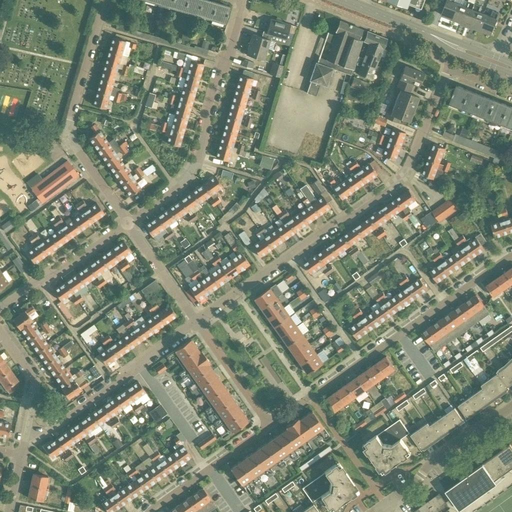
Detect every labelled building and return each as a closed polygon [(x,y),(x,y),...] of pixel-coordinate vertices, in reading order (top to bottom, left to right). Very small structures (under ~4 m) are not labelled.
[(172,0),(171,6),(198,14),(201,0),(172,0)] [(229,7),(205,0),(201,0),(198,14),(225,22),(229,7)] [(447,0),(442,15),(453,19),(459,4),(454,2),(454,0),(447,0),(448,0),(447,0)] [(466,7),(459,4),(453,19),(461,22),(460,24),(466,25),(474,4),(468,2),(466,7)] [(474,4),(466,25),(471,27),(471,26),(480,30),(486,14),(478,12),(480,6),(474,4)] [(491,16),(486,14),(480,30),(490,34),(498,14),(492,12),(491,16)] [(270,19),(266,32),(266,34),(276,37),(274,42),(283,44),(290,46),(293,35),(287,33),(290,25),(270,19)] [(316,63),(310,80),(311,81),(306,93),(315,96),(319,84),(326,86),(332,69),(350,75),(361,40),(357,39),(361,29),(338,21),(335,31),(335,32),(334,37),(329,35),(327,40),(324,39),(323,39),(332,44),(326,61),(319,58),(319,57),(319,56),(316,63)] [(116,24),(115,29),(125,32),(127,27),(116,24)] [(161,27),(159,26),(155,27),(153,33),(159,35),(161,27)] [(162,37),(135,29),(133,35),(160,43),(162,37)] [(252,34),(249,44),(272,51),(274,42),(276,37),(266,34),(266,32),(263,31),(261,37),(252,34)] [(366,51),(379,56),(385,38),(366,31),(362,41),(369,43),(367,48),(363,46),(361,50),(366,52),(366,51)] [(108,51),(121,55),(124,46),(134,49),(135,44),(112,37),(108,51)] [(189,45),(162,37),(160,43),(187,51),(189,45)] [(272,51),(249,44),(246,55),(252,57),(269,62),(272,51),(271,51),(272,51)] [(194,46),(189,45),(187,51),(206,56),(208,49),(206,48),(201,46),(194,45),(194,46)] [(108,51),(104,64),(117,68),(121,69),(122,65),(118,64),(121,55),(108,51)] [(366,51),(366,52),(363,58),(359,57),(357,60),(374,67),(379,56),(366,51)] [(185,60),(187,54),(178,52),(178,53),(174,52),(173,57),(176,58),(184,60),(185,60)] [(274,61),(285,63),(287,55),(276,52),(274,61)] [(184,60),(182,68),(184,68),(182,73),(187,74),(199,78),(203,64),(194,61),(195,57),(187,54),(185,60),(184,60)] [(249,68),(251,62),(244,59),(241,66),(249,68)] [(374,69),(374,67),(357,60),(356,64),(360,66),(357,74),(370,79),(374,69)] [(170,69),(176,71),(182,73),(184,68),(182,68),(177,66),(161,61),(159,66),(170,69)] [(272,63),(268,74),(280,77),(283,66),(272,63)] [(104,64),(100,78),(113,82),(117,68),(104,64)] [(400,79),(398,84),(411,89),(412,84),(418,86),(423,73),(404,66),(399,79),(400,79)] [(182,73),(181,77),(185,79),(182,88),(195,92),(199,78),(187,74),(182,73)] [(240,75),(236,89),(249,93),(253,94),(254,89),(250,88),(253,79),(240,75)] [(100,78),(96,91),(98,92),(109,95),(113,96),(119,98),(129,101),(130,98),(126,96),(127,95),(116,92),(117,88),(112,87),(113,82),(100,78)] [(350,86),(365,92),(368,84),(353,78),(350,86)] [(411,89),(398,84),(395,90),(399,92),(395,102),(413,109),(418,97),(409,93),(411,89)] [(359,102),(363,92),(349,86),(345,97),(359,102)] [(476,112),(482,96),(456,86),(449,102),(476,112)] [(175,96),(174,100),(178,101),(191,105),(195,92),(182,88),(180,97),(175,96)] [(236,89),(231,102),(244,106),(249,93),(236,89)] [(96,91),(92,105),(105,109),(108,99),(109,95),(98,92),(96,91)] [(145,107),(151,109),(156,96),(149,94),(145,107)] [(508,106),(482,96),(476,112),(502,122),(508,106)] [(171,104),(170,108),(176,109),(174,115),(187,119),(191,105),(178,101),(174,100),(173,105),(171,104)] [(231,102),(227,116),(240,120),(244,106),(231,102)] [(388,106),(379,102),(375,111),(377,112),(384,115),(388,106)] [(395,102),(391,112),(387,111),(385,117),(387,118),(398,123),(400,118),(409,121),(413,109),(395,102)] [(511,107),(508,106),(502,122),(511,126),(511,107)] [(172,124),(170,129),(183,132),(187,119),(174,115),(172,124)] [(240,120),(227,116),(223,130),(236,134),(240,120)] [(375,116),(373,122),(384,127),(386,120),(375,116)] [(90,127),(94,134),(88,138),(97,150),(107,142),(99,131),(94,124),(90,127)] [(387,141),(400,146),(405,133),(392,128),(392,129),(387,141)] [(181,140),(183,132),(170,129),(169,133),(166,143),(179,146),(181,140)] [(236,134),(223,130),(219,143),(232,147),(236,134)] [(452,140),(454,135),(444,131),(442,136),(452,140)] [(455,133),(454,135),(452,140),(452,141),(463,145),(466,138),(455,133)] [(383,140),(377,137),(375,142),(381,145),(382,147),(384,149),(382,155),(387,157),(394,160),(400,146),(387,141),(387,142),(383,140)] [(492,148),(466,138),(463,145),(489,155),(492,148)] [(115,154),(107,142),(97,150),(105,161),(115,154)] [(232,147),(219,143),(215,157),(228,161),(232,147)] [(434,144),(428,159),(439,163),(441,157),(445,148),(434,144)] [(489,155),(494,157),(499,160),(502,152),(492,148),(489,155)] [(236,149),(235,153),(241,155),(247,157),(248,152),(242,150),(236,149)] [(124,165),(115,154),(105,161),(113,173),(124,165)] [(481,164),(483,158),(472,154),(470,160),(481,164)] [(261,156),(258,166),(270,169),(273,159),(261,156)] [(428,159),(422,174),(433,179),(439,163),(428,159)] [(67,161),(31,188),(42,203),(78,175),(67,161)] [(360,169),(358,166),(354,168),(357,172),(364,183),(376,174),(369,164),(360,169)] [(124,165),(113,173),(121,184),(132,177),(124,165)] [(136,174),(139,177),(143,174),(144,174),(146,176),(156,169),(152,165),(142,172),(141,170),(136,174)] [(442,170),(444,170),(447,171),(447,172),(454,175),(456,170),(449,167),(444,165),(442,170)] [(364,183),(357,172),(345,180),(353,191),(364,183)] [(132,177),(121,184),(129,196),(131,195),(140,188),(134,180),(139,177),(136,174),(135,174),(132,177)] [(214,176),(203,184),(206,189),(210,195),(213,199),(217,196),(214,192),(222,187),(216,179),(214,176)] [(310,184),(317,195),(320,193),(324,190),(317,179),(310,184)] [(353,191),(345,180),(333,188),(334,190),(341,199),(353,191)] [(441,185),(431,180),(428,185),(439,190),(441,185)] [(203,184),(191,193),(199,203),(210,195),(206,189),(203,184)] [(322,196),(316,200),(305,185),(299,189),(310,205),(318,216),(330,207),(322,196)] [(410,210),(407,205),(415,199),(409,190),(395,199),(402,209),(409,218),(414,226),(417,223),(409,210),(410,210)] [(191,193),(179,201),(187,212),(199,203),(191,193)] [(498,205),(495,195),(488,197),(491,207),(498,205)] [(459,208),(451,198),(446,201),(454,211),(459,208)] [(395,199),(382,208),(389,218),(396,213),(397,212),(402,209),(395,199)] [(39,205),(35,200),(32,202),(27,206),(28,207),(31,211),(39,205)] [(187,212),(179,201),(168,209),(175,220),(187,212)] [(454,211),(446,201),(441,205),(449,215),(454,211)] [(96,203),(84,211),(92,222),(104,214),(96,203)] [(78,212),(83,209),(79,204),(74,207),(78,212)] [(228,212),(232,216),(240,208),(235,204),(228,212)] [(260,210),(256,204),(251,207),(255,213),(260,210)] [(310,205),(298,213),(306,224),(318,216),(310,205)] [(449,215),(441,205),(437,208),(444,218),(449,215)] [(382,208),(369,218),(376,227),(389,218),(382,208)] [(444,218),(437,208),(432,212),(438,220),(439,222),(444,218)] [(505,208),(501,210),(503,216),(505,220),(509,232),(511,231),(511,217),(509,219),(505,208)] [(168,209),(156,217),(164,228),(166,232),(170,229),(168,225),(175,220),(168,209)] [(84,211),(73,220),(80,230),(92,222),(84,211)] [(276,216),(280,221),(284,218),(281,212),(276,216)] [(298,213),(287,221),(294,232),(306,224),(298,213)] [(420,220),(426,229),(436,222),(430,213),(420,220)] [(164,228),(156,217),(144,226),(152,236),(164,228)] [(0,226),(5,233),(15,225),(10,218),(0,226)] [(369,218),(356,227),(363,236),(376,227),(369,218)] [(51,222),(57,231),(50,236),(57,247),(69,239),(61,228),(58,224),(55,219),(51,222)] [(73,220),(61,228),(69,239),(80,230),(73,220)] [(509,232),(505,220),(491,225),(495,237),(509,232)] [(287,221),(275,229),(283,240),(294,232),(287,221)] [(261,226),(258,229),(271,248),(283,240),(275,229),(268,235),(261,226)] [(356,227),(343,236),(350,246),(363,236),(356,227)] [(455,240),(458,238),(452,228),(448,231),(455,240)] [(254,231),(260,240),(253,245),(252,246),(259,257),(271,248),(258,229),(254,231)] [(383,236),(383,238),(388,235),(384,229),(380,232),(383,236)] [(251,242),(243,231),(238,235),(245,245),(251,242)] [(475,236),(476,238),(465,246),(472,257),(484,249),(481,245),(486,241),(480,233),(475,236)] [(228,234),(223,238),(230,248),(235,244),(228,234)] [(50,236),(38,245),(46,255),(57,247),(50,236)] [(350,246),(343,236),(330,245),(337,255),(350,246)] [(407,243),(404,238),(399,242),(402,246),(407,243)] [(189,244),(185,239),(180,243),(184,248),(189,244)] [(214,244),(211,239),(205,244),(208,248),(214,244)] [(123,241),(111,249),(119,260),(131,251),(123,241)] [(38,245),(34,247),(26,253),(34,264),(46,255),(38,245)] [(330,245),(317,254),(324,264),(329,260),(337,255),(330,245)] [(472,257),(465,246),(453,255),(461,265),(472,257)] [(111,249),(100,257),(107,268),(115,263),(117,265),(118,265),(121,263),(119,260),(111,249)] [(207,249),(201,253),(206,260),(212,256),(207,249)] [(357,256),(353,251),(349,254),(353,259),(357,256)] [(230,259),(238,272),(249,264),(240,252),(230,259)] [(317,254),(304,264),(310,273),(324,264),(317,254)] [(192,260),(188,255),(184,258),(187,263),(192,260)] [(461,265),(453,255),(445,260),(442,256),(438,259),(441,263),(449,274),(461,265)] [(16,267),(22,263),(18,257),(12,261),(14,264),(16,267)] [(100,257),(88,266),(96,276),(107,268),(100,257)] [(230,259),(220,267),(228,279),(238,272),(230,259)] [(449,274),(441,263),(438,259),(435,262),(437,266),(429,271),(437,282),(449,274)] [(188,266),(184,260),(177,265),(181,271),(188,266)] [(27,269),(22,263),(16,267),(21,273),(27,269)] [(88,266),(76,274),(84,285),(92,279),(96,276),(88,266)] [(228,279),(220,267),(209,274),(218,286),(228,279)] [(192,271),(194,274),(198,279),(202,276),(196,268),(192,271)] [(121,271),(128,281),(132,278),(125,269),(121,272),(121,271)] [(511,282),(511,281),(505,272),(496,279),(503,289),(511,282)] [(372,286),(382,279),(378,273),(368,281),(372,286)] [(76,274),(65,282),(72,293),(76,290),(84,285),(76,274)] [(218,286),(209,274),(199,281),(208,293),(218,286)] [(402,286),(406,283),(402,278),(398,281),(401,286),(402,286)] [(412,284),(408,287),(415,298),(427,289),(420,279),(413,283),(412,284)] [(503,289),(496,279),(486,286),(493,296),(503,289)] [(146,296),(159,286),(155,281),(142,290),(146,296)] [(208,293),(199,281),(188,288),(197,301),(208,293)] [(65,282),(53,290),(61,301),(72,293),(65,282)] [(341,288),(337,282),(332,285),(336,292),(341,288)] [(404,289),(396,295),(404,306),(415,298),(408,287),(404,289)] [(277,297),(270,288),(255,298),(262,308),(277,297)] [(319,292),(326,300),(331,296),(324,288),(319,292)] [(37,306),(46,299),(42,294),(33,300),(37,306)] [(388,301),(384,303),(392,314),(404,306),(396,295),(388,301)] [(482,304),(476,295),(465,302),(478,321),(489,313),(482,304)] [(283,307),(277,297),(262,308),(268,317),(283,307)] [(478,321),(465,302),(454,310),(467,329),(478,321)] [(381,306),(373,312),(380,322),(392,314),(384,303),(381,306)] [(158,307),(154,309),(157,313),(164,324),(176,316),(169,305),(161,310),(158,307)] [(16,316),(12,319),(19,329),(20,329),(21,330),(32,322),(31,321),(32,321),(28,315),(35,310),(31,306),(25,310),(16,316)] [(47,317),(55,311),(52,306),(43,312),(47,317)] [(118,313),(114,307),(108,311),(112,317),(118,313)] [(290,316),(283,307),(268,317),(275,327),(290,316)] [(467,329),(454,310),(443,318),(457,337),(467,329)] [(373,312),(361,320),(366,327),(369,330),(380,322),(373,312)] [(127,313),(124,315),(128,320),(127,321),(131,326),(135,323),(131,318),(127,313)] [(157,313),(145,321),(153,332),(164,324),(157,313)] [(281,336),(297,325),(290,316),(275,327),(281,336)] [(135,323),(131,326),(141,340),(153,332),(145,321),(142,318),(135,323)] [(457,337),(443,318),(432,325),(446,344),(457,337)] [(357,323),(349,328),(357,339),(369,330),(366,327),(361,320),(357,323)] [(123,323),(123,324),(126,329),(131,326),(127,321),(123,323)] [(32,322),(21,330),(28,340),(39,332),(36,329),(32,322)] [(89,335),(97,329),(94,325),(81,334),(82,336),(86,342),(91,339),(89,335)] [(288,345),(303,335),(297,325),(281,336),(288,345)] [(435,352),(446,344),(432,325),(421,333),(435,352)] [(511,326),(511,325),(501,333),(503,337),(511,330),(511,326)] [(127,334),(122,338),(130,349),(141,340),(131,326),(126,329),(127,329),(125,331),(127,334)] [(39,332),(28,340),(29,341),(37,353),(48,345),(42,337),(40,334),(39,332)] [(503,337),(501,333),(490,340),(493,344),(503,337)] [(304,348),(310,344),(304,335),(303,335),(288,345),(294,355),(304,348)] [(122,338),(110,346),(118,357),(130,349),(122,338)] [(175,357),(180,365),(201,350),(199,351),(190,339),(171,352),(175,357)] [(493,344),(490,340),(480,348),(482,351),(490,346),(493,344)] [(62,346),(65,350),(73,345),(70,341),(62,346)] [(316,353),(310,344),(304,348),(294,355),(301,364),(304,362),(316,353)] [(48,345),(37,353),(45,364),(56,356),(48,345)] [(99,354),(98,354),(106,365),(118,357),(110,346),(99,354)] [(323,363),(316,353),(304,362),(301,364),(304,368),(308,374),(315,369),(323,363)] [(56,356),(45,364),(53,375),(64,367),(56,356)] [(386,356),(376,364),(385,376),(395,369),(386,356)] [(3,360),(0,362),(0,376),(10,370),(3,360)] [(376,364),(366,371),(375,383),(385,376),(376,364)] [(511,383),(511,374),(505,365),(496,371),(498,373),(507,386),(511,383)] [(64,367),(53,375),(61,386),(71,379),(64,367)] [(17,380),(10,370),(0,376),(0,380),(9,393),(14,390),(11,384),(17,380)] [(366,371),(356,378),(365,390),(375,383),(366,371)] [(507,386),(498,373),(489,379),(500,394),(509,388),(507,386)] [(71,379),(61,386),(62,387),(61,388),(68,398),(80,389),(83,388),(86,392),(90,389),(87,385),(84,380),(81,375),(77,378),(76,377),(73,379),(72,380),(71,379)] [(356,378),(346,385),(355,397),(365,390),(356,378)] [(500,394),(489,379),(481,385),(482,387),(492,400),(500,394)] [(137,381),(125,389),(133,400),(145,392),(137,381)] [(346,385),(336,392),(345,404),(355,397),(346,385)] [(482,387),(474,393),(483,406),(492,400),(482,387)] [(125,389),(114,398),(121,409),(133,400),(125,389)] [(360,400),(369,394),(367,391),(358,397),(360,400)] [(345,404),(336,392),(326,399),(334,411),(345,404)] [(474,393),(466,399),(475,412),(483,406),(474,393)] [(114,398),(102,406),(110,417),(121,409),(114,398)] [(380,401),(375,405),(381,413),(386,409),(391,406),(385,398),(380,401)] [(475,412),(466,399),(457,405),(467,418),(475,412)] [(381,413),(375,405),(365,412),(368,416),(371,420),(381,413)] [(110,417),(102,406),(90,414),(98,425),(110,417)] [(161,407),(153,412),(158,419),(167,413),(162,406),(161,407)] [(454,408),(446,414),(455,426),(463,420),(454,408)] [(221,415),(220,416),(216,410),(208,416),(215,426),(222,435),(229,430),(224,423),(226,421),(221,415)] [(311,410),(229,466),(248,494),(251,492),(246,485),(253,480),(257,486),(261,482),(258,477),(265,472),(269,477),(274,474),(270,468),(277,463),(281,469),(286,465),(282,459),(290,454),(293,460),(298,456),(295,451),(302,446),(305,451),(311,448),(307,442),(313,438),(320,433),(324,439),(329,436),(311,410)] [(98,425),(90,414),(79,422),(86,433),(98,425)] [(446,414),(438,420),(447,432),(455,426),(446,414)] [(173,425),(168,419),(164,422),(168,428),(173,425)] [(391,446),(400,439),(409,433),(399,419),(393,424),(390,425),(377,435),(383,443),(391,446)] [(447,432),(438,420),(429,425),(438,438),(447,432)] [(0,421),(0,435),(8,437),(9,432),(9,427),(10,424),(0,421)] [(79,422),(67,431),(75,441),(82,436),(85,439),(89,437),(86,433),(79,422)] [(427,423),(419,429),(430,444),(438,438),(429,425),(427,423)] [(430,444),(419,429),(410,435),(421,450),(430,444)] [(67,431),(55,439),(63,450),(75,441),(67,431)] [(383,443),(377,435),(366,442),(368,446),(365,448),(375,462),(380,469),(383,467),(386,470),(393,465),(407,455),(405,452),(408,449),(400,439),(391,446),(390,453),(381,452),(383,443)] [(99,451),(93,442),(89,437),(85,439),(89,445),(95,454),(99,451)] [(55,439),(43,447),(51,458),(61,451),(61,455),(62,456),(66,453),(63,450),(55,439)] [(122,445),(119,440),(113,444),(117,449),(122,445)] [(157,450),(150,441),(147,443),(153,453),(157,450)] [(179,465),(190,456),(180,442),(176,445),(173,447),(176,450),(171,454),(179,465)] [(383,443),(381,452),(390,453),(391,446),(383,443)] [(453,501),(457,507),(511,468),(511,448),(509,445),(444,490),(452,501),(453,501)] [(179,465),(171,454),(163,459),(157,450),(153,453),(156,457),(159,462),(167,473),(179,465)] [(167,473),(159,462),(148,470),(155,481),(167,473)] [(337,491),(328,490),(320,496),(327,507),(331,504),(333,507),(347,497),(354,493),(352,489),(355,487),(350,480),(340,466),(337,468),(334,465),(324,472),(330,481),(340,482),(337,491)] [(85,471),(82,466),(77,469),(81,474),(85,471)] [(155,481),(148,470),(140,476),(137,472),(133,475),(144,489),(155,481)] [(330,481),(324,472),(312,481),(310,482),(308,483),(301,488),(311,502),(320,496),(328,490),(330,481)] [(30,486),(45,489),(47,477),(39,475),(32,473),(30,486)] [(144,489),(133,475),(130,477),(132,481),(124,487),(132,497),(144,489)] [(110,491),(107,486),(104,482),(102,479),(101,479),(98,482),(106,494),(110,491)] [(330,481),(328,490),(337,491),(340,482),(330,481)] [(45,489),(30,486),(27,498),(41,501),(42,501),(45,489)] [(132,497),(124,487),(117,492),(114,488),(110,491),(113,495),(120,506),(132,497)] [(202,488),(191,496),(202,511),(207,511),(215,507),(202,488)] [(415,511),(439,511),(448,506),(439,494),(438,495),(415,511)] [(111,511),(120,506),(113,495),(101,503),(107,511),(111,511)] [(202,511),(191,496),(180,503),(186,511),(202,511)] [(186,511),(180,503),(169,511),(186,511)]
